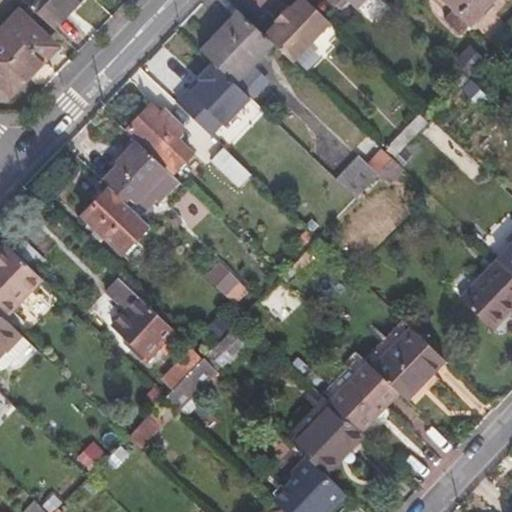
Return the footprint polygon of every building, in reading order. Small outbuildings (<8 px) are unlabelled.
[(23,0),(50,25),(68,5),(72,10),(80,0),(23,0)] [(269,43),(290,64),(329,24),(304,0),(297,0),(273,22),(275,23),(263,37),(269,43)] [(329,0),(339,9),(347,1),(360,13),(372,0),(329,0)] [(431,0),(433,3),(447,16),(454,9),(444,0),(431,0)] [(444,0),(454,9),(447,16),(444,19),(461,35),(495,0),(444,0)] [(68,5),(50,25),(54,29),(72,10),(68,5)] [(200,50),(213,64),(232,82),(269,43),(263,37),(238,12),(200,50)] [(0,78),(13,91),(54,48),(20,16),(0,36),(0,78)] [(511,24),(493,44),(499,50),(511,37),(511,24)] [(473,53),(463,64),(472,72),(481,62),(473,53)] [(179,100),(215,135),(250,99),(232,82),(213,64),(179,100)] [(461,74),(446,90),(454,97),(469,81),(461,74)] [(151,106),(129,129),(140,140),(153,153),(150,156),(167,172),(181,158),(168,144),(167,143),(167,140),(168,139),(175,132),(180,136),(185,131),(163,111),(160,114),(151,106)] [(407,126),(387,146),(390,149),(385,154),(393,162),(418,135),(407,126)] [(168,144),(181,158),(189,150),(177,139),(180,136),(175,132),(168,139),(167,140),(167,143),(168,144)] [(102,183),(109,190),(126,207),(128,205),(133,201),(136,204),(167,172),(150,156),(137,143),(126,154),(117,163),(116,165),(118,167),(102,183)] [(208,160),(236,185),(247,173),(220,148),(208,160)] [(123,151),(114,159),(117,163),(126,154),(123,151)] [(381,154),(368,168),(376,175),(388,162),(381,154)] [(336,183),(355,202),(376,179),(358,161),(336,183)] [(393,162),(379,176),(388,184),(401,170),(393,162)] [(303,187),(326,209),(337,197),(327,188),(332,183),(320,171),(303,187)] [(81,217),(124,257),(150,230),(126,207),(109,190),(81,217)] [(317,241),(291,269),(300,278),(327,251),(317,241)] [(17,251),(35,269),(43,261),(24,242),(17,251)] [(511,242),(496,259),(511,274),(511,242)] [(0,251),(0,316),(4,320),(42,281),(6,246),(0,251)] [(511,274),(496,259),(458,299),(490,329),(511,307),(511,274)] [(217,266),(205,278),(232,304),(244,292),(217,266)] [(112,325),(132,347),(129,350),(142,362),(156,349),(164,357),(172,350),(164,342),(173,332),(151,310),(149,313),(116,282),(105,293),(125,312),(112,325)] [(275,290),(247,320),(259,332),(288,301),(275,290)] [(354,324),(344,335),(362,352),(392,320),(379,308),(359,328),(354,324)] [(0,360),(22,338),(4,320),(0,316),(0,360)] [(218,322),(208,332),(217,341),(227,330),(218,322)] [(233,329),(203,360),(215,372),(244,340),(233,329)] [(412,330),(373,371),(397,394),(405,401),(443,360),(412,330)] [(191,354),(165,381),(174,390),(200,363),(191,354)] [(200,363),(174,390),(165,400),(178,412),(215,372),(203,360),(200,363)] [(366,364),(329,402),(330,403),(360,432),(397,394),(373,371),(366,364)] [(330,403),(291,445),(312,466),(318,471),(340,446),(347,452),(363,435),(360,432),(330,403)] [(340,446),(318,471),(325,477),(347,452),(340,446)] [(312,466),(274,504),(282,511),(328,511),(345,496),(325,477),(318,471),(312,466)] [(16,511),(44,511),(29,497),(16,511)]
